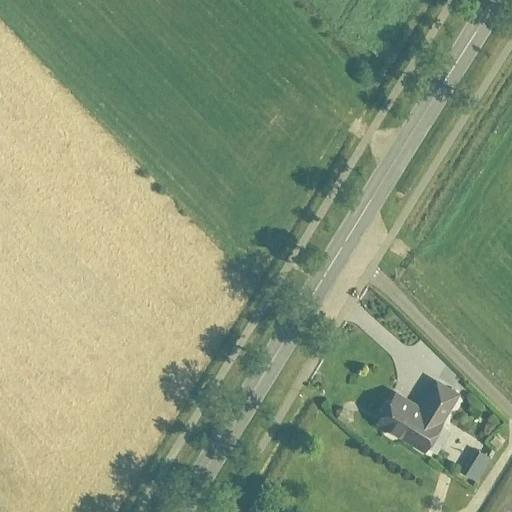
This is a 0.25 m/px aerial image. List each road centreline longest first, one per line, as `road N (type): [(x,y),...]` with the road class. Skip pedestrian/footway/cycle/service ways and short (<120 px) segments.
road 1 (secondary): [(181,511),(345,238)]
road 2 (secondary): [(345,238),(501,0)]
road 3 (unclassified): [(511,412),(345,238)]
